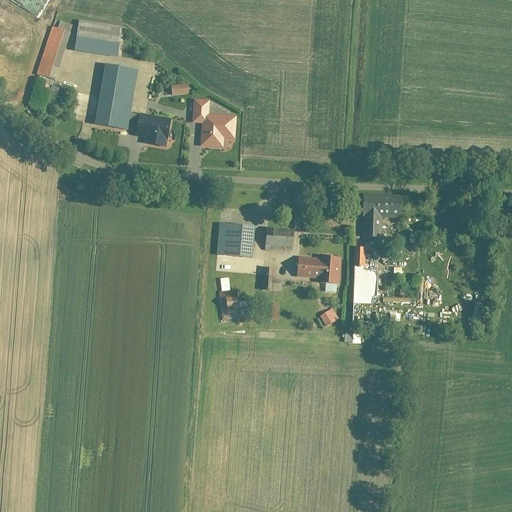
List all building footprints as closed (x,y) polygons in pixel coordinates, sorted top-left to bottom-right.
[(79,24),(72,54),(117,64),(124,34),(79,24)] [(70,39),(54,33),(39,77),(56,82),(70,39)] [(136,72),(106,66),(95,127),(126,132),(127,125),(138,127),(139,118),(128,116),(136,72)] [(172,97),(187,95),(186,87),(171,88),(172,97)] [(138,127),(136,136),(146,138),(145,145),(165,148),(169,123),(139,118),(138,127)] [(232,139),(233,120),(203,118),(201,147),(220,148),(221,138),(232,139)] [(402,198),(363,196),(361,241),(376,242),(377,223),(401,224),(402,198)] [(257,259),(258,233),(225,231),(223,257),(257,259)] [(302,235),(268,233),(267,250),(301,252),(302,235)] [(353,255),(353,276),(352,299),(376,299),(377,276),(363,276),(363,255),(353,255)] [(336,286),(338,261),(321,259),(320,262),(298,259),(296,278),(319,280),(318,285),(336,286)] [(273,273),(253,272),(252,293),(277,295),(278,284),(272,283),(273,273)] [(226,306),(226,321),(253,320),(253,306),(226,306)] [(329,314),(318,322),(323,330),(334,321),(329,314)]
